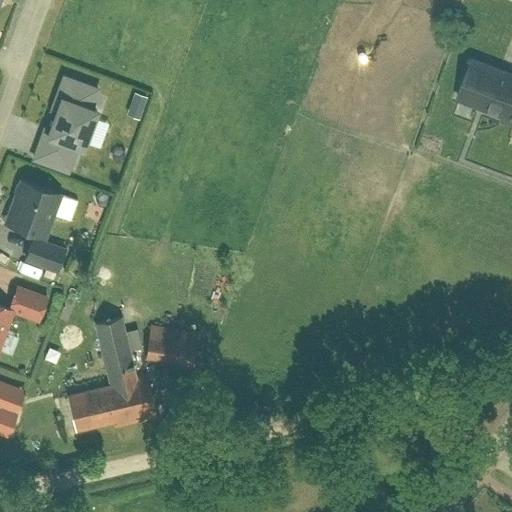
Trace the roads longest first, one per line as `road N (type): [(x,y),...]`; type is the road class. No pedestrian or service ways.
road 1 (residential): [(0,491),(511,371)]
road 2 (residential): [(0,120),(42,0)]
